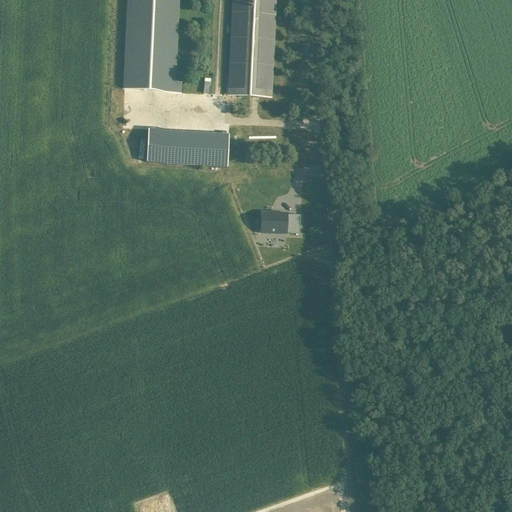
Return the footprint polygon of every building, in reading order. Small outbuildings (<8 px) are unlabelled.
[(273,0),(234,0),(230,96),(269,97),(273,0)] [(158,91),(175,92),(178,31),(165,30),(163,65),(167,65),(167,74),(158,73),(157,82),(158,82),(158,91)] [(148,131),(147,164),(227,168),(228,134),(148,131)] [(256,233),(298,234),(299,213),(256,212),(256,233)] [(164,511),(160,501),(142,508),(143,511),(164,511)]
